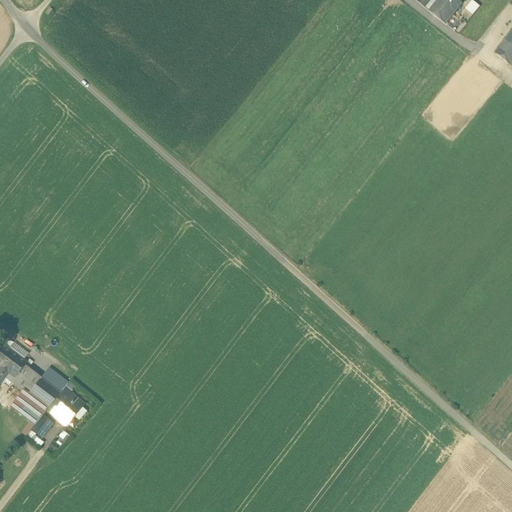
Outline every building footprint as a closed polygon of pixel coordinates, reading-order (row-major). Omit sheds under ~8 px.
[(437,1),(436,0),(431,0),(425,8),(429,11),(437,1)] [(462,4),(457,0),(437,0),(437,1),(429,11),(445,24),(462,4)] [(473,16),(480,6),(472,0),(465,9),(473,16)] [(511,31),(500,47),(495,53),(511,66),(511,65),(511,31)] [(10,350),(0,342),(0,368),(8,374),(15,379),(24,366),(27,363),(10,350)] [(15,344),(10,350),(27,363),(32,357),(15,344)] [(24,366),(15,379),(8,374),(5,378),(23,391),(28,395),(41,379),(24,366)] [(0,384),(5,378),(8,374),(0,368),(0,384)] [(53,374),(48,370),(41,379),(46,383),(53,374)] [(67,384),(53,374),(46,383),(60,394),(64,389),(67,384)] [(46,383),(41,379),(28,395),(47,409),(48,410),(60,394),(46,383)] [(48,410),(47,410),(66,426),(74,417),(82,407),(83,405),(64,389),(60,394),(48,410)] [(28,395),(23,391),(10,407),(35,425),(47,409),(28,395)] [(82,407),(74,417),(80,422),(88,413),(82,407)] [(42,417),(31,431),(41,438),(52,424),(42,417)] [(41,438),(31,431),(26,438),(40,449),(45,442),(41,438)] [(62,443),(68,434),(64,431),(58,440),(62,443)]
